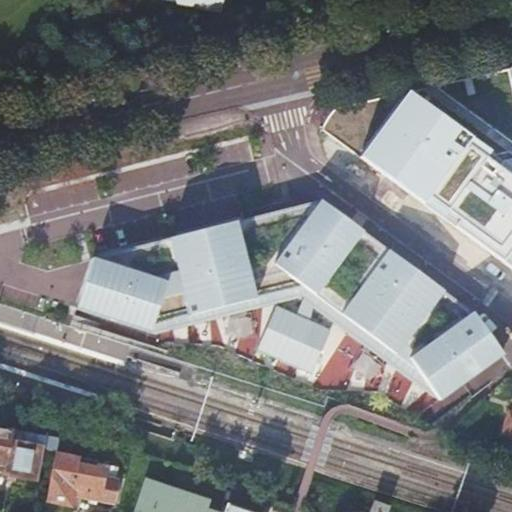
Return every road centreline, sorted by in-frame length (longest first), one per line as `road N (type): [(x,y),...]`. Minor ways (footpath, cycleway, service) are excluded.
road 1 (residential): [(296,133),(307,164),(511,323)]
road 2 (tertiary): [(278,80),(0,143)]
road 3 (tertiary): [(511,25),(278,80)]
